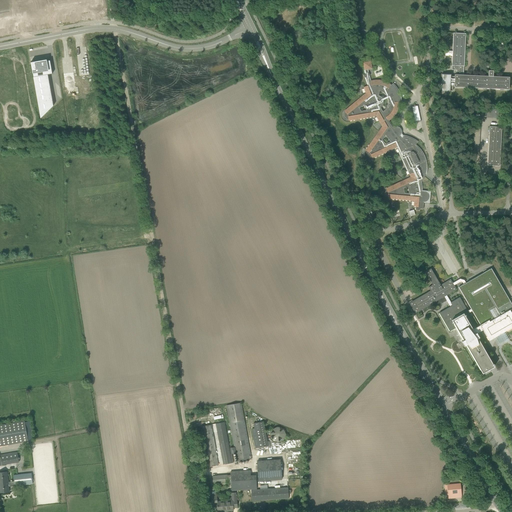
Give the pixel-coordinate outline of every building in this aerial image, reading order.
[(87,0),(70,0),(52,3),(55,18),(89,11),(87,0)] [(43,4),(24,8),(27,28),(47,24),(46,19),(43,4)] [(14,11),(0,13),(0,28),(17,25),(14,11)] [(493,76),(493,73),(493,70),(488,70),(488,76),(463,75),(464,66),(465,33),(453,33),(451,70),(456,70),(456,75),(454,74),(454,76),(451,76),(451,74),(441,74),(442,74),(441,91),(440,91),(450,92),(450,91),(449,91),(449,90),(452,90),(453,87),(509,89),(509,77),(493,76)] [(36,61),(30,62),(40,119),(53,106),(48,74),(51,74),(49,60),(36,63),(36,61)] [(364,70),(365,70),(366,74),(364,75),(363,75),(364,78),(366,77),(367,82),(368,85),(364,87),(363,87),(366,93),(359,99),(344,111),(348,115),(349,121),(367,117),(376,116),(379,122),(380,121),(383,126),(378,132),(366,149),(365,150),(367,151),(367,152),(366,153),(367,154),(367,155),(368,156),(369,157),(370,157),(371,156),(372,158),(390,150),(397,147),(410,177),(403,180),(386,188),(388,193),(388,198),(414,201),(414,202),(414,205),(413,206),(416,206),(415,210),(419,210),(419,208),(423,209),(423,204),(422,204),(423,202),(424,202),(425,202),(425,201),(426,201),(427,201),(427,200),(428,200),(428,199),(429,198),(429,197),(429,196),(429,195),(428,195),(428,194),(428,193),(427,193),(427,192),(426,192),(425,192),(424,192),(422,191),(422,192),(421,192),(421,190),(421,189),(421,188),(421,187),(420,181),(422,181),(422,182),(422,181),(423,180),(423,179),(424,178),(424,177),(425,176),(425,175),(425,174),(425,173),(425,172),(426,171),(426,170),(426,169),(426,168),(426,167),(426,166),(426,165),(426,164),(425,163),(425,162),(425,161),(425,160),(425,159),(424,159),(424,158),(424,157),(424,156),(423,156),(423,155),(423,154),(422,154),(422,153),(421,152),(421,151),(420,151),(420,150),(419,149),(418,148),(417,147),(416,146),(415,146),(415,145),(418,141),(417,142),(416,141),(415,141),(414,140),(413,139),(412,139),(411,139),(411,138),(410,138),(409,138),(408,137),(407,137),(406,137),(405,136),(404,136),(401,133),(401,132),(401,131),(401,130),(400,130),(398,128),(398,127),(397,126),(396,126),(395,126),(394,126),(394,127),(393,127),(392,126),(389,123),(388,122),(388,121),(388,120),(389,120),(390,119),(391,119),(391,118),(392,118),(393,117),(393,116),(394,116),(394,115),(395,115),(395,114),(395,113),(396,113),(396,112),(397,111),(397,110),(397,109),(398,109),(398,108),(398,107),(398,106),(398,105),(399,105),(399,104),(399,103),(399,102),(401,102),(400,102),(400,101),(400,100),(400,99),(400,98),(400,97),(400,96),(399,95),(399,94),(399,93),(398,92),(398,91),(398,90),(397,90),(397,89),(396,89),(396,88),(395,87),(395,86),(394,86),(394,85),(393,85),(393,84),(392,84),(393,83),(391,85),(390,85),(390,84),(389,84),(389,83),(388,83),(387,82),(386,82),(385,82),(385,81),(384,81),(383,81),(382,81),(381,80),(380,80),(379,80),(378,80),(377,80),(376,80),(375,80),(374,80),(373,80),(372,80),(372,81),(371,81),(370,81),(368,76),(370,76),(368,72),(367,73),(367,70),(372,69),(370,61),(365,62),(363,62),(364,70)] [(417,106),(412,107),(415,120),(419,120),(420,119),(417,106)] [(487,109),(487,117),(498,118),(498,110),(487,109)] [(502,127),(500,127),(489,126),(487,165),(499,166),(502,127)] [(368,210),(363,212),(364,215),(365,214),(368,220),(371,218),(368,210)] [(430,291),(409,303),(415,313),(444,296),(446,295),(456,289),(454,285),(453,284),(453,283),(450,279),(444,282),(440,285),(432,270),(431,268),(425,272),(432,285),(428,287),(430,291)] [(446,295),(444,296),(447,301),(448,303),(450,307),(439,313),(449,331),(456,327),(464,340),(462,341),(464,346),(465,345),(466,345),(482,373),(494,367),(480,343),(478,338),(479,337),(477,333),(483,330),(489,341),(492,339),(493,338),(492,336),(503,330),(504,332),(511,327),(511,304),(491,268),(466,283),(464,280),(460,279),(453,283),(453,284),(454,285),(460,281),(463,282),(464,284),(458,287),(471,309),(467,311),(459,297),(451,302),(446,295)] [(237,462),(251,459),(240,403),(226,405),(234,447),(230,448),(231,454),(235,453),(237,462)] [(0,424),(0,446),(28,441),(24,420),(0,424)] [(268,446),(264,421),(253,423),(254,428),(251,429),(255,448),(268,446)] [(216,423),(222,456),(219,456),(220,465),(232,463),(224,422),(216,423)] [(218,465),(214,443),(217,443),(216,440),(214,440),(211,425),(202,426),(210,467),(218,465)] [(285,438),(280,426),(269,430),(273,442),(285,438)] [(0,465),(19,462),(17,452),(0,455),(1,458),(0,457),(0,465)] [(258,481),(282,480),(280,459),(257,461),(258,481)] [(212,476),(213,483),(231,482),(231,491),(251,489),(252,501),(289,499),(288,494),(291,494),(291,489),(288,490),(288,488),(257,490),(256,475),(250,475),(250,470),(230,471),(230,475),(212,476)] [(0,492),(9,492),(9,486),(8,482),(7,472),(0,472),(0,492)] [(14,481),(8,482),(9,486),(32,484),(32,479),(31,473),(13,475),(14,481)] [(449,499),(461,497),(460,484),(444,485),(445,495),(448,495),(449,499)] [(224,502),(217,503),(217,505),(217,511),(233,510),(233,508),(237,507),(237,500),(236,500),(236,493),(232,493),(232,500),(228,500),(228,501),(224,501),(224,502)]
